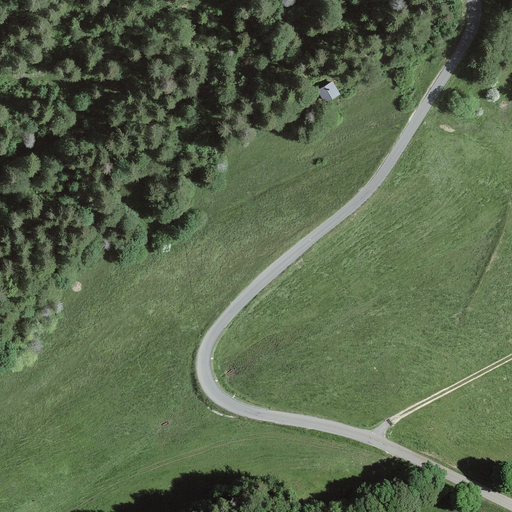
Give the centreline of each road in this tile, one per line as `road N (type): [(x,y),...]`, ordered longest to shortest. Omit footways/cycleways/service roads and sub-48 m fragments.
road 1 (tertiary): [(511,505),(373,439),(243,410),(214,392),(203,368),(207,343),(241,300),(388,165),(460,52),(473,0)]
road 2 (track): [(213,0),(124,96),(103,112),(76,116),(44,84),(36,60),(56,0)]
road 3 (track): [(157,241),(140,187),(224,71),(263,40),(278,0)]
road 4 (track): [(511,355),(395,417),(373,439)]
